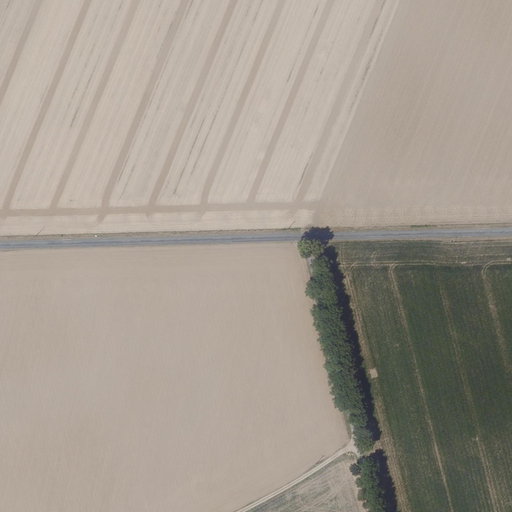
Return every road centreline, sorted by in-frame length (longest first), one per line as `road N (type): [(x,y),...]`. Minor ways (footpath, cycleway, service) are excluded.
road 1 (tertiary): [(511,232),(0,246)]
road 2 (track): [(245,511),(355,445)]
